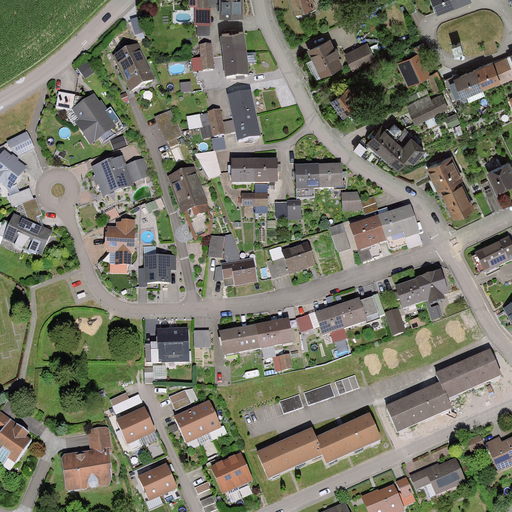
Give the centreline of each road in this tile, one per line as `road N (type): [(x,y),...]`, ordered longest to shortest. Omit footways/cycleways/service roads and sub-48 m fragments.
road 1 (residential): [(65,205),(90,279),(107,300),(135,311),(267,301),(450,240)]
road 2 (residential): [(257,0),(314,123),(347,158),(426,200),(450,240)]
road 3 (residential): [(511,404),(270,511)]
road 4 (residential): [(0,102),(48,70),(122,0)]
road 5 (residential): [(140,383),(195,511)]
road 6 (residential): [(450,240),(488,327),(511,359)]
